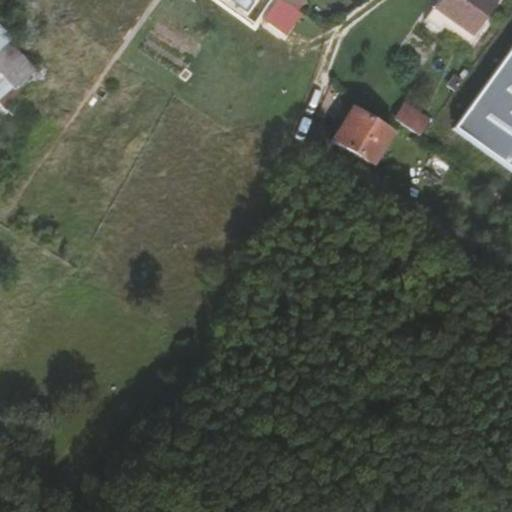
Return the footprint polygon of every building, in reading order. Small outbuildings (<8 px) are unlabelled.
[(281,29),(298,5),(290,0),(269,0),(260,13),(281,29)] [(487,0),(433,0),(426,10),(441,22),(445,18),(470,36),(476,27),(471,24),(487,0)] [(511,139),(511,40),(458,116),(505,150),(511,139)] [(8,41),(0,51),(0,75),(20,52),(8,41)] [(20,52),(0,75),(0,93),(8,100),(36,65),(20,52)] [(396,115),(421,130),(431,116),(407,99),(396,115)] [(390,126),(353,102),(335,134),(372,158),(390,126)] [(511,139),(505,150),(458,116),(453,123),(511,165),(511,139)]
